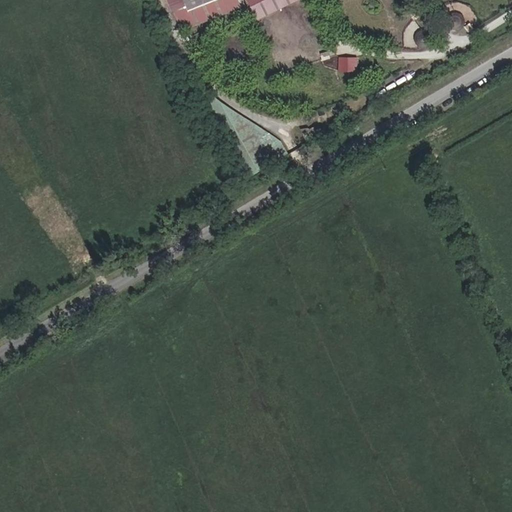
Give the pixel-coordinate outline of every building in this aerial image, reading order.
[(188,7),(185,0),(168,0),(173,12),(188,7)] [(221,0),(185,0),(188,7),(189,11),(193,19),(204,15),(201,7),(211,3),(214,11),(225,7),(221,0)] [(251,0),(260,18),(301,0),(251,0)] [(195,24),(193,19),(189,11),(188,7),(173,12),(180,30),(195,24)] [(463,25),(463,24),(463,23),(463,22),(463,21),(463,20),(462,19),(462,18),(462,17),(461,17),(460,16),(459,15),(458,15),(457,15),(456,15),(455,15),(454,15),(453,15),(452,16),(451,16),(450,17),(450,18),(449,19),(449,20),(449,21),(449,22),(449,23),(449,24),(449,25),(450,26),(450,27),(451,27),(452,28),(453,28),(454,29),(455,29),(456,29),(457,29),(458,29),(459,28),(460,28),(461,28),(461,27),(462,27),(462,26),(463,26),(463,25)] [(431,41),(431,39),(430,38),(430,36),(429,35),(429,34),(428,33),(427,33),(426,33),(425,32),(424,32),(423,32),(422,32),(421,33),(420,33),(419,34),(418,34),(418,35),(417,36),(416,37),(416,38),(416,39),(416,40),(416,41),(417,42),(417,43),(418,44),(419,44),(420,46),(421,46),(422,46),(424,46),(426,46),(427,46),(428,45),(429,45),(429,44),(430,43),(430,42),(431,42),(431,41)] [(341,55),(340,71),(360,71),(360,56),(341,55)] [(213,97),(209,92),(204,95),(207,100),(213,97)] [(320,134),(317,127),(311,130),(314,136),(320,134)] [(274,156),(287,154),(285,136),(272,138),(274,156)]
